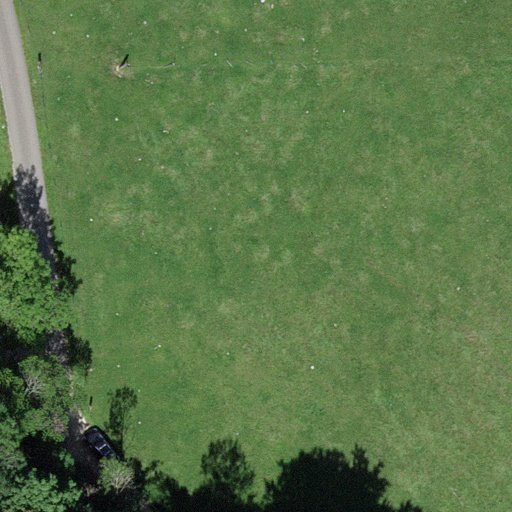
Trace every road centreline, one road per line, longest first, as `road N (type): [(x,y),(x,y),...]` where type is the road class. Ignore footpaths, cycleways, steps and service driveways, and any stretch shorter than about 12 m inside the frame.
road 1 (track): [(0,27),(44,271),(51,407),(40,477),(18,511)]
road 2 (track): [(51,407),(141,511)]
